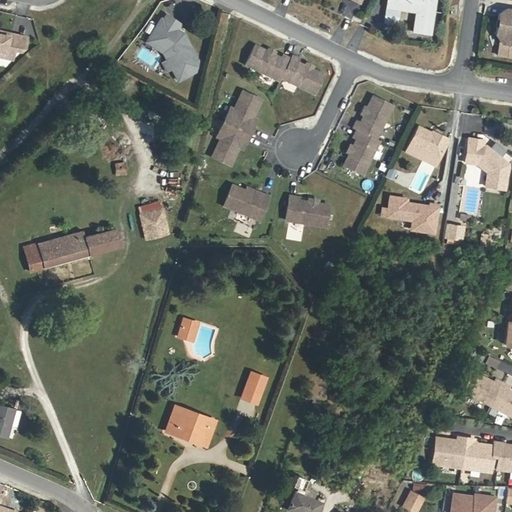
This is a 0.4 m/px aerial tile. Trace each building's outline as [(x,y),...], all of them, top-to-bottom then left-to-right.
[(434,0),(385,0),(384,7),(417,12),(414,32),(429,34),(434,0)] [(398,13),(384,10),(381,25),(396,27),(398,13)] [(511,16),(507,11),(506,11),(499,16),(496,36),(502,44),(511,45),(511,16)] [(182,26),(168,18),(165,23),(163,21),(150,41),(167,52),(177,55),(183,66),(175,71),(182,84),(198,75),(201,65),(190,43),(181,38),(184,35),(179,31),(182,26)] [(0,59),(8,61),(10,52),(19,54),(25,55),(29,52),(31,41),(0,34),(0,59)] [(186,36),(184,35),(181,38),(190,43),(186,36)] [(150,41),(149,43),(166,54),(170,63),(166,65),(170,73),(175,71),(183,66),(177,55),(167,52),(150,41)] [(290,58),(282,55),(281,58),(254,46),(245,66),(279,81),(281,78),(290,58)] [(299,58),(292,55),(290,58),(281,78),(315,94),(324,74),(298,62),(299,58)] [(260,101),(242,92),(234,110),(231,117),(227,116),(223,123),(250,135),(253,127),(249,126),(252,119),(260,101)] [(353,128),(356,130),(376,140),(392,106),(373,96),(360,122),(357,121),(353,128)] [(250,135),(223,123),(220,131),(224,133),(220,140),(212,158),(230,166),(239,148),(242,141),(246,143),(250,135)] [(418,126),(404,152),(423,161),(427,153),(439,159),(449,140),(433,131),(431,133),(418,126)] [(356,139),(343,166),(363,175),(379,141),(376,140),(356,130),(353,138),(356,139)] [(482,141),(467,139),(464,163),(477,165),(487,173),(485,188),(504,190),(507,165),(484,147),(481,146),(482,141)] [(423,161),(435,168),(439,159),(427,153),(423,161)] [(126,175),(125,164),(115,164),(116,176),(126,175)] [(387,167),(383,176),(392,180),(396,170),(387,167)] [(260,196),(232,185),(224,205),(259,219),(269,196),(261,192),(260,196)] [(406,198),(389,195),(387,208),(382,207),(380,215),(411,220),(420,221),(419,230),(433,233),(438,204),(429,203),(429,206),(406,202),(406,198)] [(325,227),(329,206),(317,204),(314,206),(311,205),(309,202),(308,202),(297,200),(298,197),(289,196),(285,220),(325,227)] [(162,211),(140,216),(146,240),(168,235),(162,211)] [(420,221),(411,220),(410,229),(419,230),(420,221)] [(460,227),(447,225),(445,237),(453,238),(453,236),(459,237),(460,227)] [(29,272),(43,268),(89,256),(120,247),(116,229),(83,238),(82,232),(23,248),(29,272)] [(200,324),(193,321),(187,339),(194,342),(200,324)] [(207,326),(200,324),(194,342),(201,344),(207,326)] [(498,361),(487,356),(484,362),(494,368),(498,361)] [(482,360),(476,357),(472,363),(479,367),(482,360)] [(500,360),(497,368),(506,371),(509,363),(500,360)] [(493,382),(471,371),(461,392),(490,407),(500,386),(502,383),(495,379),(493,382)] [(265,378),(251,373),(241,398),(256,404),(265,378)] [(509,387),(502,383),(500,386),(490,407),(511,417),(511,391),(508,390),(509,387)] [(14,410),(0,405),(0,436),(6,439),(14,410)] [(174,406),(172,413),(180,416),(173,433),(181,436),(183,432),(192,435),(191,440),(205,445),(214,421),(174,406)] [(180,416),(172,413),(166,430),(173,433),(180,416)] [(462,469),(466,439),(458,438),(457,442),(457,444),(453,443),(453,441),(436,439),(433,465),(462,469)] [(473,440),(466,439),(462,469),(490,473),(493,458),(494,447),(477,444),(477,446),(473,446),(473,444),(473,440)] [(504,444),(494,443),(493,458),(498,458),(497,470),(511,471),(511,448),(503,448),(504,444)] [(293,478),(289,489),(295,491),(287,509),(294,511),(317,511),(320,506),(314,504),(302,498),(306,490),(302,489),(303,485),(304,482),(293,478)] [(314,504),(318,496),(306,490),(302,498),(314,504)] [(415,511),(423,497),(409,491),(402,506),(415,511)] [(491,511),(494,498),(473,495),(473,497),(452,494),(449,511),(491,511)]
